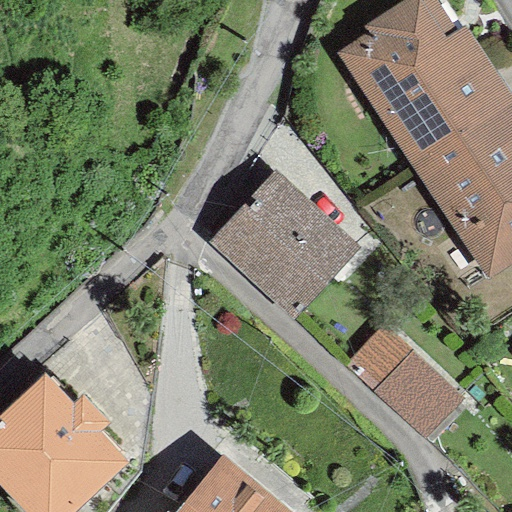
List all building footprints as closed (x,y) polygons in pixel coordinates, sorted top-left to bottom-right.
[(444,48),(417,7),(378,33),(382,39),(352,59),(489,264),(511,248),(511,117),(459,38),(444,48)] [(295,307),(345,252),(273,186),(223,241),(295,307)] [(427,442),(465,400),(387,329),(348,370),(427,442)] [(72,414),(43,384),(0,425),(0,474),(34,511),(61,511),(116,460),(87,429),(97,420),(82,405),(72,414)] [(276,511),(223,469),(187,511),(276,511)]
